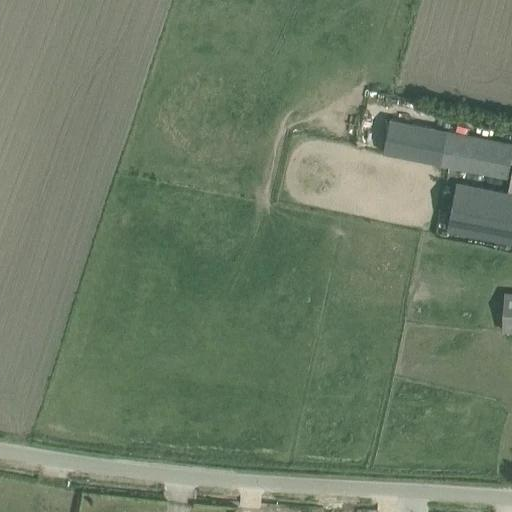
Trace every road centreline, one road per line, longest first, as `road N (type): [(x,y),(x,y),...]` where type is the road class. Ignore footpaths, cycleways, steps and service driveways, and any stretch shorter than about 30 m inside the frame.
road 1 (unclassified): [(342,493),(0,460)]
road 2 (unclassified): [(511,499),(342,493)]
